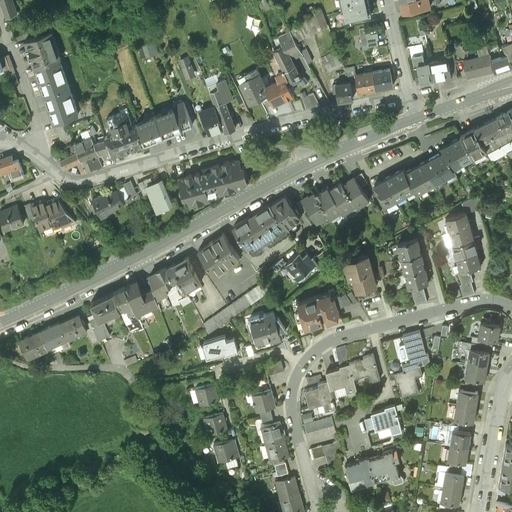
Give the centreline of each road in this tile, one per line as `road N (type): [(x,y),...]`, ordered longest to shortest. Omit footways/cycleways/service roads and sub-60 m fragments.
road 1 (secondary): [(415,121),(293,171),(0,322)]
road 2 (residential): [(409,98),(83,174),(53,167)]
road 3 (residential): [(303,360),(293,410),(309,479),(326,500)]
road 4 (residential): [(511,368),(481,511)]
road 5 (residential): [(511,307),(482,298),(374,327)]
road 6 (residential): [(303,360),(273,351),(220,368),(229,411)]
road 7 (residential): [(374,327),(389,385),(361,414),(364,443)]
